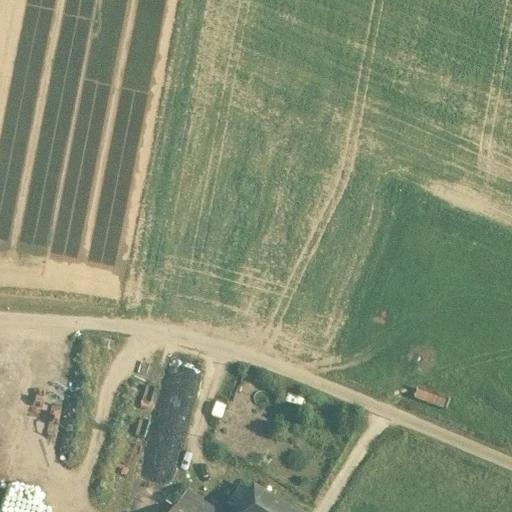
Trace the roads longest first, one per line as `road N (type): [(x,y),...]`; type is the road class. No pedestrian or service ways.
road 1 (unclassified): [(0,319),(145,329),(403,415),(511,461)]
road 2 (unknown): [(357,399),(315,511)]
